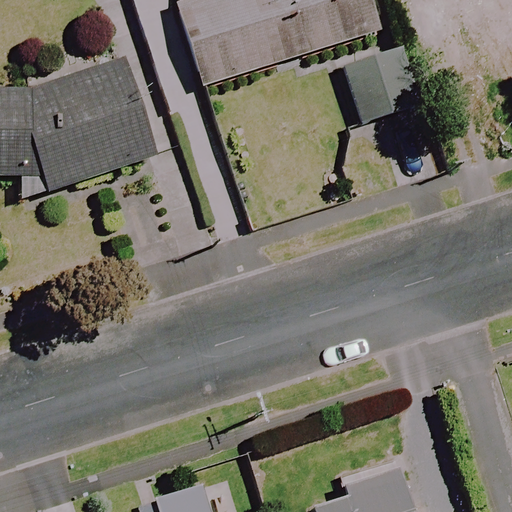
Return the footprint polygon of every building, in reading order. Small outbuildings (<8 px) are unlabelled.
[(374,37),(362,0),(201,0),(172,9),(200,94),(374,37)] [(511,0),(454,0),(485,83),(511,72),(511,0)] [(410,115),(395,62),(342,77),(357,130),(410,115)] [(147,165),(117,70),(28,99),(0,100),(0,183),(9,184),(17,207),(147,165)] [(408,511),(399,477),(306,501),(308,511),(408,511)] [(236,511),(228,484),(190,495),(146,509),(147,511),(236,511)]
